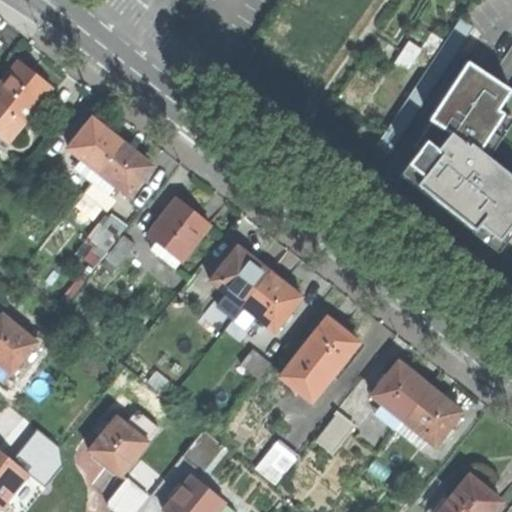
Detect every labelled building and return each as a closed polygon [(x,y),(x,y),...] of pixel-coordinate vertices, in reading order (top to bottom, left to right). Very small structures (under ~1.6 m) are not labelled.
[(375,146),(389,155),(474,27),(460,18),(375,146)] [(421,49),(409,41),(395,63),(408,71),(421,49)] [(511,92),(468,63),(430,121),(431,122),(414,147),(421,152),(402,175),(496,249),(511,229),(511,177),(481,153),(504,116),(499,112),(511,92)] [(19,64),(0,88),(0,143),(1,142),(7,147),(52,89),(33,75),(19,64)] [(86,164),(99,174),(122,145),(106,132),(92,122),(69,150),(86,164)] [(99,174),(112,184),(128,197),(151,168),(138,158),(122,145),(99,174)] [(93,183),(99,174),(86,164),(80,172),(93,183)] [(112,184),(99,174),(93,183),(106,193),(112,184)] [(166,250),(180,261),(208,226),(191,213),(176,200),(148,236),(166,250)] [(109,212),(87,238),(105,253),(126,227),(109,212)] [(123,236),(105,258),(118,269),(136,246),(123,236)] [(228,294),(244,306),(270,273),(254,260),(239,248),(212,281),(228,294)] [(174,269),(180,261),(166,250),(160,258),(174,269)] [(244,306),(258,318),(276,332),(302,299),(285,285),(270,273),(244,306)] [(237,315),(244,306),(228,294),(221,303),(237,315)] [(258,318),(244,306),(237,315),(251,327),(258,318)] [(0,379),(4,383),(36,343),(3,316),(0,319),(0,379)] [(235,319),(226,329),(238,339),(247,328),(235,319)] [(328,319),(281,378),(312,403),(359,343),(341,329),(328,319)] [(254,350),(241,366),(257,379),(270,364),(254,350)] [(388,409),(381,419),(396,431),(430,389),(411,373),(399,364),(372,397),(388,409)] [(430,389),(396,431),(411,443),(418,434),(435,446),(461,413),(444,400),(430,389)] [(336,417),(316,442),(332,454),(353,428),(335,414),(335,415),(336,417)] [(105,463),(121,476),(148,444),(148,443),(159,430),(143,417),(139,422),(134,417),(127,426),(117,418),(110,427),(105,423),(96,433),(102,437),(90,451),(105,463)] [(40,448),(48,438),(37,430),(30,439),(40,448)] [(203,431),(183,456),(202,471),(222,446),(203,431)] [(278,442),(255,471),(276,489),(299,460),(278,442)] [(0,510),(11,496),(29,475),(0,451),(0,510)] [(174,498),(163,511),(164,511),(217,511),(225,503),(191,476),(184,485),(179,480),(168,494),(174,498)] [(443,494),(430,510),(433,511),(495,511),(502,503),(469,477),(450,500),(443,494)] [(127,479),(107,504),(117,511),(137,511),(149,497),(127,479)] [(0,510),(0,511),(8,511),(18,502),(11,496),(0,510)]
